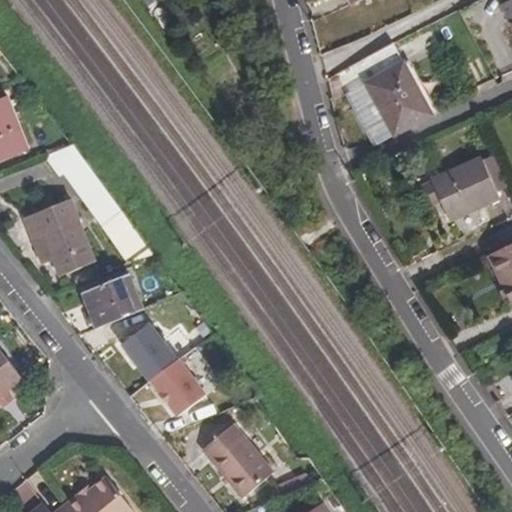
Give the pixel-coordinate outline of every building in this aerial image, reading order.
[(511,0),(500,0),(511,22),(511,0)] [(395,46),(341,73),(378,145),(433,114),(395,46)] [(470,91),(479,86),(458,49),(449,55),(470,91)] [(0,159),(29,149),(10,99),(0,102),(0,159)] [(129,263),(153,254),(73,145),(46,156),(61,175),(65,172),(79,191),(82,188),(89,205),(129,263)] [(497,194),(510,188),(495,155),(482,162),(497,194)] [(499,198),(497,194),(482,162),(480,157),(434,179),(442,197),(453,221),(499,198)] [(299,184),(312,183),(306,162),(294,165),(299,184)] [(442,197),(434,179),(421,185),(429,203),(442,197)] [(61,275),(95,262),(70,201),(27,218),(44,262),(55,258),(61,275)] [(511,304),(511,243),(489,254),(511,304)] [(98,328),(144,310),(130,275),(84,293),(98,328)] [(179,359),(150,323),(122,345),(151,380),(152,379),(179,359)] [(0,377),(15,366),(0,347),(0,377)] [(210,393),(181,358),(179,359),(152,379),(181,414),(210,393)] [(0,399),(25,379),(15,366),(0,377),(0,399)] [(203,447),(243,496),(273,470),(234,423),(203,447)] [(284,493),(310,483),(305,473),(279,483),(284,493)] [(133,511),(109,481),(94,493),(85,500),(82,497),(62,511),(133,511)] [(85,500),(94,493),(91,490),(82,497),(85,500)] [(304,511),(328,511),(320,501),(304,511)]
